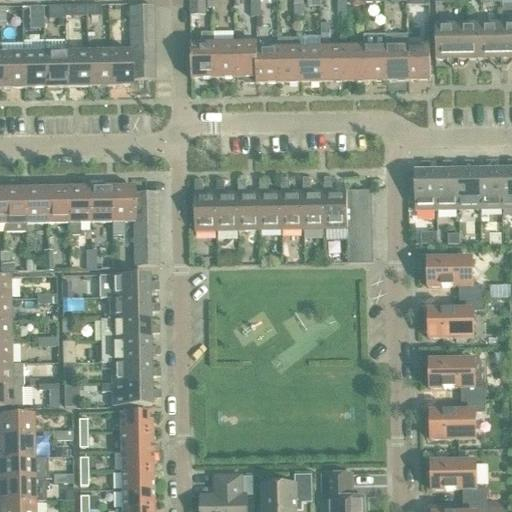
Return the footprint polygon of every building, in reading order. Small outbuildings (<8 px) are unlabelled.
[(259,0),(250,0),(250,9),(260,8),(259,0)] [(99,6),(87,7),(87,17),(99,17),(99,6)] [(64,7),(47,7),(47,17),(47,19),(64,19),(64,7)] [(83,7),(65,7),(65,18),(83,17),(83,7)] [(346,7),(337,7),(337,17),(347,17),(346,7)] [(42,8),(29,9),(29,20),(43,20),(42,8)] [(152,8),(128,8),(128,21),(153,21),(152,8)] [(260,8),(250,9),(251,19),(260,18),(260,8)] [(303,8),(294,8),(294,18),(303,18),(303,8)] [(153,21),(128,21),(129,33),(153,33),(153,21)] [(329,25),(320,25),(321,36),(329,36),(329,25)] [(511,25),(500,26),(501,69),(507,69),(507,61),(511,60),(511,25)] [(500,26),(435,27),(436,62),(452,62),(452,70),(464,70),(464,62),(495,61),(496,69),(501,69),(500,26)] [(153,33),(129,33),(129,45),(153,45),(153,33)] [(202,45),(190,45),(191,81),(213,81),(213,45),(213,35),(202,35),(202,45)] [(386,38),(364,38),(364,48),(365,84),(386,84),(386,38)] [(407,38),(386,38),(386,84),(408,83),(407,48),(407,38)] [(299,39),(278,40),(278,50),(278,86),(300,85),(299,49),(299,39)] [(43,42),(22,43),(22,55),(22,90),(44,90),(43,42)] [(64,42),(43,42),(44,90),(65,90),(64,54),(64,42)] [(256,44),(234,45),(235,80),(243,80),(243,86),(256,86),(257,86),(256,44)] [(257,44),(256,44),(257,86),(278,86),(278,50),(257,50),(257,44)] [(153,45),(129,45),(129,52),(129,57),(153,57),(153,45)] [(234,45),(213,45),(213,81),(235,80),(234,45)] [(429,47),(407,48),(408,83),(430,83),(429,47)] [(364,48),(342,49),(343,84),(365,84),(364,48)] [(321,49),(299,49),(300,85),(321,85),(321,49)] [(342,49),(321,49),(321,85),(343,84),(342,49)] [(129,52),(108,53),(109,89),(131,88),(131,82),(129,82),(129,69),(129,57),(129,52)] [(87,53),(64,54),(65,90),(87,89),(87,53)] [(108,53),(87,53),(87,89),(109,89),(108,53)] [(22,55),(0,55),(1,91),(22,90),(22,55)] [(153,57),(129,57),(129,69),(154,69),(153,57)] [(154,69),(129,69),(129,82),(131,82),(154,81),(154,69)] [(507,171),(501,172),(502,211),(511,210),(511,161),(507,162),(507,171)] [(486,172),(479,172),(480,211),(502,211),(501,172),(495,172),(494,162),(486,162),(486,172)] [(421,173),(414,173),(415,213),(437,212),(436,173),(430,173),(430,163),(421,164),(421,173)] [(443,173),(436,173),(437,212),(459,212),(458,172),(451,172),(451,163),(443,163),(443,173)] [(464,172),(458,172),(459,212),(480,211),(479,172),(473,172),(473,163),(464,163),(464,172)] [(310,179),(302,180),(303,194),(303,232),(325,231),(324,193),(311,193),(310,179)] [(332,179),(324,179),(324,193),(325,231),(347,231),(347,229),(347,217),(347,205),(346,193),(332,193),(332,179)] [(267,180),(259,180),(259,194),(260,232),(282,232),(281,194),(267,194),(267,180)] [(289,180),(281,180),(281,194),(282,232),(303,232),(303,194),(289,194),(289,180)] [(224,181),(216,181),(216,195),(217,233),(239,233),(238,195),(224,195),(224,181)] [(246,181),(238,181),(238,195),(239,233),(260,232),(259,194),(246,195),(246,181)] [(195,196),(194,196),(195,234),(217,233),(216,195),(203,196),(202,182),(194,182),(195,196)] [(133,188),(110,189),(111,225),(111,237),(121,236),(121,224),(132,224),(133,224),(133,220),(133,207),(132,195),(133,195),(133,188)] [(89,189),(67,190),(68,225),(68,237),(78,237),(78,225),(90,225),(89,189)] [(110,189),(89,189),(90,225),(111,225),(110,189)] [(24,190),(3,191),(3,227),(3,235),(25,234),(25,226),(24,190)] [(46,190),(24,190),(25,226),(46,226),(46,190)] [(67,190),(46,190),(46,226),(68,225),(67,190)] [(372,192),(346,193),(347,205),(372,205),(372,192)] [(133,195),(132,195),(133,207),(156,207),(156,194),(133,195)] [(372,205),(347,205),(347,217),(372,217),(372,205)] [(156,207),(133,207),(133,220),(156,219),(156,207)] [(372,217),(347,217),(347,229),(372,229),(372,217)] [(133,224),(132,224),(132,232),(156,231),(156,219),(133,220),(133,224)] [(372,229),(347,229),(347,231),(347,241),(373,240),(372,229)] [(156,231),(132,232),(133,244),(157,243),(156,231)] [(501,235),(491,235),(491,245),(501,245),(501,235)] [(373,240),(347,241),(348,253),(373,253),(373,240)] [(157,243),(133,244),(133,256),(157,255),(157,243)] [(95,252),(85,252),(86,262),(95,262),(95,252)] [(8,253),(0,253),(0,263),(9,263),(8,253)] [(52,253),(42,253),(43,263),(52,263),(52,253)] [(373,253),(348,253),(348,266),(373,265),(373,253)] [(157,255),(133,256),(133,269),(157,268),(157,255)] [(472,261),(427,262),(428,290),(459,289),(459,301),(483,301),(482,288),(472,288),(472,261)] [(95,262),(86,262),(86,272),(95,272),(95,262)] [(9,263),(0,263),(0,273),(13,273),(13,263),(9,263)] [(52,263),(43,263),(43,273),(52,273),(52,263)] [(108,277),(100,277),(101,300),(109,300),(148,299),(148,293),(158,292),(158,283),(148,284),(148,277),(108,277)] [(9,279),(0,279),(0,301),(9,301),(9,279)] [(70,284),(61,285),(61,300),(70,300),(70,284)] [(46,296),(36,296),(36,305),(46,305),(46,296)] [(56,296),(46,296),(46,305),(56,305),(56,296)] [(148,299),(109,300),(109,321),(149,320),(149,314),(158,314),(158,305),(149,305),(148,299)] [(70,300),(61,300),(62,315),(71,314),(71,313),(82,313),(82,300),(70,300)] [(9,301),(0,301),(0,323),(10,323),(9,301)] [(459,312),(428,313),(429,341),(473,340),(473,313),(483,313),(483,301),(459,301),(459,312)] [(109,321),(101,321),(102,343),(149,342),(149,336),(159,335),(158,327),(149,327),(149,320),(109,321)] [(71,322),(62,322),(62,334),(71,334),(71,322)] [(10,323),(0,323),(0,344),(10,345),(10,323)] [(47,339),(37,339),(37,349),(47,348),(47,339)] [(57,339),(47,339),(47,348),(57,348),(57,339)] [(149,342),(102,343),(102,365),(150,364),(150,357),(159,357),(159,348),(149,348),(149,342)] [(10,345),(0,344),(0,366),(11,366),(10,345)] [(472,362),(429,363),(430,391),(461,391),(461,402),(483,402),(483,389),(473,389),(472,362)] [(150,364),(102,365),(102,372),(110,371),(110,386),(150,385),(150,379),(159,379),(159,370),(150,370),(150,364)] [(72,365),(63,365),(63,373),(72,373),(72,365)] [(11,366),(0,366),(0,388),(21,388),(20,366),(11,366)] [(47,382),(37,383),(38,392),(48,392),(47,382)] [(57,382),(47,382),(48,392),(58,391),(57,382)] [(110,386),(103,386),(103,393),(111,393),(111,408),(151,407),(150,400),(160,400),(160,391),(150,392),(150,385),(110,386)] [(21,388),(0,388),(0,410),(21,410),(21,388)] [(77,389),(63,389),(64,409),(78,408),(77,389)] [(460,414),(430,414),(431,442),(474,441),(474,415),(484,414),(483,402),(461,402),(460,414)] [(151,414),(119,415),(119,435),(151,434),(151,414)] [(32,416),(0,416),(0,439),(33,438),(32,416)] [(86,422),(78,422),(78,436),(86,436),(86,422)] [(72,433),(62,434),(62,443),(72,443),(72,433)] [(62,434),(52,434),(52,443),(62,443),(62,434)] [(151,434),(119,435),(120,454),(152,453),(151,434)] [(86,436),(78,436),(78,450),(86,450),(86,436)] [(33,438),(0,439),(0,460),(33,460),(33,438)] [(72,451),(54,451),(54,459),(72,459),(72,451)] [(152,453),(120,454),(120,473),(152,473),(152,453)] [(33,460),(0,460),(0,482),(34,482),(44,482),(47,481),(47,460),(33,460)] [(86,460),(78,460),(79,474),(87,474),(86,460)] [(476,464),(431,465),(432,493),(463,492),(463,504),(487,503),(486,491),(476,491),(476,464)] [(152,473),(120,473),(121,493),(152,492),(152,473)] [(87,474),(79,474),(79,488),(87,488),(87,474)] [(351,476),(321,476),(322,501),(328,501),(327,511),(363,511),(364,499),(352,499),(351,476)] [(62,477),(52,477),(52,486),(62,486),(62,477)] [(72,477),(62,477),(62,486),(72,486),(72,477)] [(294,486),(261,487),(261,511),(295,511),(296,505),(312,505),(311,477),(294,477),(294,486)] [(215,498),(200,498),(200,511),(245,511),(246,497),(241,498),(240,478),(214,479),(215,498)] [(34,482),(0,482),(0,504),(34,503),(44,503),(44,482),(34,482)] [(152,492),(121,493),(121,511),(153,511),(152,492)] [(87,511),(87,498),(79,499),(79,511),(87,511)] [(34,511),(34,503),(0,504),(0,511),(34,511)] [(462,511),(486,511),(487,503),(463,504),(462,511)]
